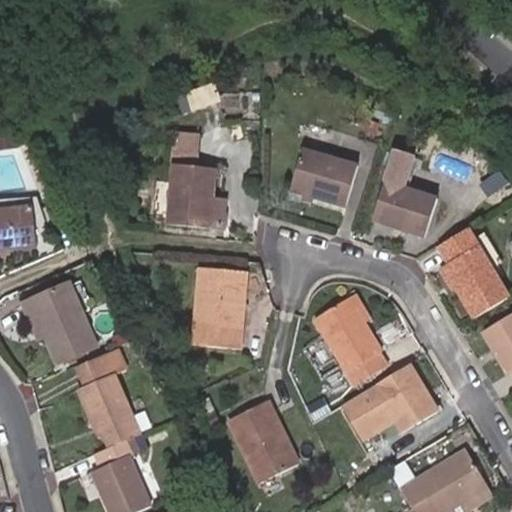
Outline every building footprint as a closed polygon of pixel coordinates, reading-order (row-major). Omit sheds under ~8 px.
[(208,84),(180,95),(188,116),(216,105),(208,84)] [(424,220),(434,182),(400,172),(408,142),(390,137),(371,205),(424,220)] [(341,196),(354,156),(298,139),(286,180),(341,196)] [(16,144),(0,146),(0,160),(21,156),(16,144)] [(209,188),(211,160),(169,157),(165,217),(207,219),(208,216),(209,188)] [(223,189),(209,188),(208,216),(222,217),(223,189)] [(34,208),(0,211),(0,223),(36,219),(34,208)] [(473,305),(508,283),(491,255),(474,225),(467,215),(437,233),(448,250),(442,255),(473,305)] [(36,219),(0,223),(0,263),(40,259),(36,219)] [(474,225),(491,255),(501,248),(484,219),(474,225)] [(242,321),(245,264),(197,261),(193,318),(192,335),(241,338),(242,321)] [(354,284),(348,288),(363,311),(369,307),(354,284)] [(363,311),(348,288),(313,309),(355,375),(386,354),(378,342),(381,340),(363,311)] [(46,324),(54,345),(64,370),(103,355),(78,292),(31,311),(38,327),(46,324)] [(511,356),(511,299),(479,321),(503,361),(508,359),(511,356)] [(46,348),(54,345),(46,324),(38,327),(46,348)] [(437,401),(408,355),(373,376),(402,422),(437,401)] [(113,458),(134,449),(144,445),(118,384),(130,379),(122,359),(79,377),(87,396),(82,398),(96,433),(101,431),(106,443),(113,458)] [(301,456),(269,394),(231,413),(262,475),(301,456)] [(101,445),(106,443),(101,431),(96,433),(101,445)] [(418,502),(423,511),(442,511),(444,511),(442,508),(492,476),(468,439),(418,470),(404,479),(418,502)] [(140,464),(134,449),(113,458),(99,464),(105,479),(95,483),(107,511),(150,511),(132,467),(140,464)] [(405,452),(392,461),(404,479),(418,470),(405,452)] [(442,508),(444,511),(451,511),(496,484),(492,476),(442,508)] [(423,511),(418,502),(401,511),(423,511)]
